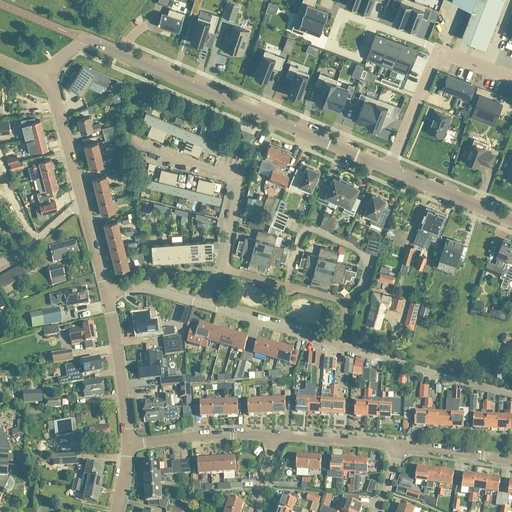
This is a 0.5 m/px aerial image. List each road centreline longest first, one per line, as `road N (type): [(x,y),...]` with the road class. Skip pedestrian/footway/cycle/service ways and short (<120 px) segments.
road 1 (tertiary): [(389,167),(87,39)]
road 2 (residential): [(511,394),(202,304)]
road 3 (residential): [(202,304),(222,269),(238,181),(141,147)]
road 4 (tertiary): [(127,443),(105,293)]
road 5 (residential): [(127,443),(276,435)]
road 6 (tertiary): [(82,204),(51,92),(39,77)]
road 7 (tertiary): [(511,219),(389,167)]
road 8 (residential): [(389,167),(438,51)]
road 9 (residential): [(399,444),(276,435)]
